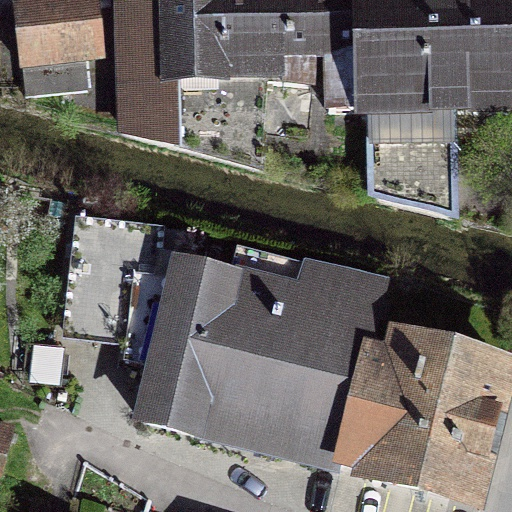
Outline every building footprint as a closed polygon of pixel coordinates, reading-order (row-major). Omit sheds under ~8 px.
[(94,0),(88,0),(15,8),(24,99),(87,92),(84,61),(101,59),(94,0)] [(125,137),(261,171),(265,85),(310,87),(310,92),(327,93),(327,114),(369,113),(372,198),(453,218),(453,133),(476,134),(473,113),(511,110),(511,0),(168,0),(170,78),(124,79),(125,137)] [(153,370),(174,285),(156,283),(158,263),(171,264),(178,254),(175,234),(84,224),(85,216),(79,215),(65,333),(127,340),(124,363),(153,370)] [(340,465),(371,341),(384,289),(237,253),(231,279),(178,267),(174,285),(153,370),(141,423),(338,471),(340,465)] [(371,341),(340,465),(362,470),(360,477),(477,507),(511,376),(371,341)] [(0,474),(9,441),(0,438),(0,474)]
